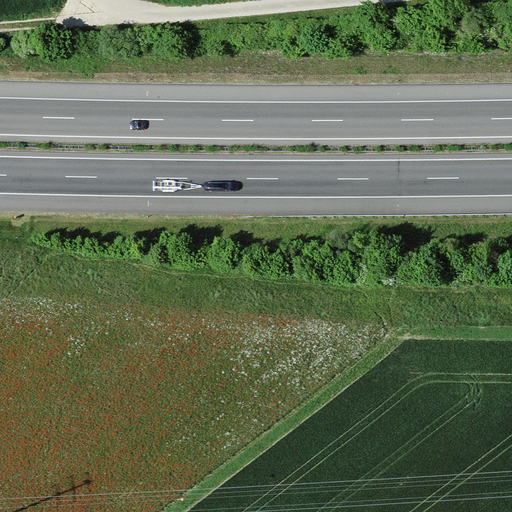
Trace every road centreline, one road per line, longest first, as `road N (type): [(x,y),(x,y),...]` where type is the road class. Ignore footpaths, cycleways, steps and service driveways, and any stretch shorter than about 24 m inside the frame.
road 1 (motorway): [(511,118),(0,115)]
road 2 (motorway): [(0,174),(511,176)]
road 3 (track): [(85,20),(338,0)]
